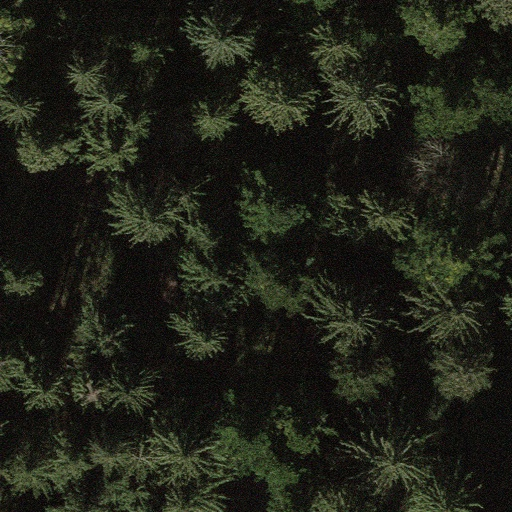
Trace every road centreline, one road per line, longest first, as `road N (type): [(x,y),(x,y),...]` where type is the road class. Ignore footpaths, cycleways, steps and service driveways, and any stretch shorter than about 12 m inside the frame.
road 1 (track): [(263,511),(27,0)]
road 2 (track): [(385,511),(511,444)]
